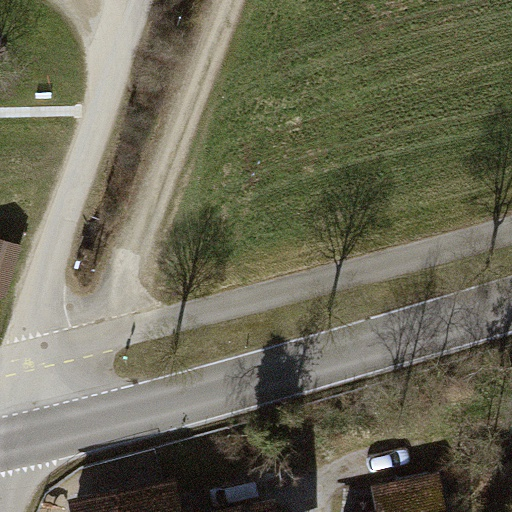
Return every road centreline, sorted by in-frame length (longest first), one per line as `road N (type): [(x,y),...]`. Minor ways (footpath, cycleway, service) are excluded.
road 1 (secondary): [(511,305),(5,443)]
road 2 (track): [(227,0),(98,340),(5,443)]
road 3 (residential): [(5,443),(53,256),(143,0)]
